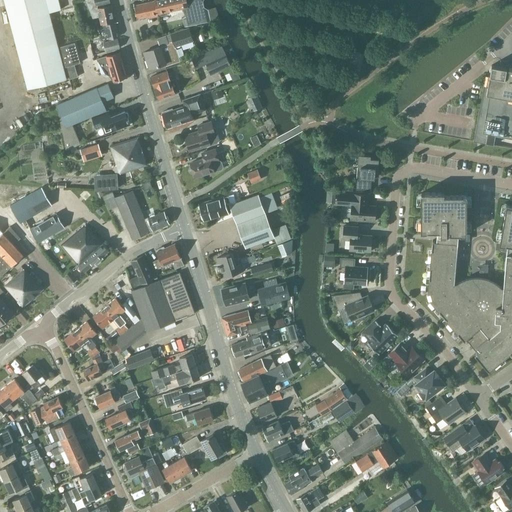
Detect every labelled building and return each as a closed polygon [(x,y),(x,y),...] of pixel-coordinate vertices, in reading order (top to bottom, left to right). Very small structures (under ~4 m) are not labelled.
[(3,0),(27,89),(67,79),(49,13),(61,10),(58,0),(3,0)] [(109,0),(84,0),(91,13),(92,19),(99,17),(100,25),(114,22),(111,5),(98,8),(97,6),(110,3),(109,0)] [(153,0),(153,1),(135,5),(138,19),(183,9),(185,13),(187,17),(183,18),(185,27),(202,23),(210,21),(209,17),(208,10),(204,7),(203,2),(203,0),(153,0)] [(105,25),(105,24),(98,26),(101,39),(108,38),(108,39),(118,37),(115,22),(105,25)] [(159,47),(143,52),(144,55),(148,70),(165,64),(165,66),(180,62),(175,47),(187,43),(194,41),(189,27),(171,33),(156,38),(159,47)] [(118,39),(103,43),(105,51),(120,48),(118,39)] [(74,65),(80,64),(75,44),(60,48),(69,81),(78,78),(74,65)] [(210,75),(231,66),(221,46),(191,58),(194,69),(205,65),(210,75)] [(106,56),(97,59),(101,74),(106,77),(108,76),(111,75),(113,82),(119,80),(127,77),(119,52),(106,56)] [(511,68),(491,65),(490,74),(486,73),(473,142),(486,144),(488,134),(511,138),(511,68)] [(167,71),(151,77),(159,100),(175,94),(170,80),(176,79),(173,71),(168,73),(167,71)] [(108,85),(57,107),(59,113),(58,113),(65,150),(81,145),(72,125),(106,110),(103,102),(113,97),(108,85)] [(221,89),(211,92),(213,98),(223,95),(221,89)] [(163,113),(161,114),(164,121),(163,121),(164,126),(165,126),(166,128),(193,120),(191,115),(205,111),(201,100),(199,95),(186,99),(182,100),(184,106),(169,111),(169,110),(163,112),(163,113)] [(35,113),(48,106),(45,100),(32,108),(35,113)] [(133,125),(129,114),(128,114),(128,113),(126,112),(125,113),(124,111),(115,115),(115,116),(111,117),(108,111),(92,117),(96,128),(103,126),(106,133),(123,127),(123,129),(133,125)] [(213,129),(211,121),(196,125),(198,131),(185,136),(190,150),(216,142),(218,138),(216,130),(213,129)] [(121,173),(144,166),(146,165),(138,138),(110,147),(116,165),(118,165),(121,173)] [(98,144),(80,149),(84,161),(102,156),(98,144)] [(220,161),(219,161),(215,148),(201,153),(203,159),(190,162),(194,177),(222,169),(223,167),(222,161),(220,161)] [(379,159),(371,158),(371,155),(358,155),(356,190),(371,191),(371,178),(374,178),(375,173),(378,173),(379,159)] [(250,173),(254,183),(261,180),(257,170),(250,173)] [(117,173),(109,174),(110,189),(118,189),(117,173)] [(150,181),(141,183),(144,191),(152,188),(150,181)] [(102,182),(95,183),(95,191),(103,190),(102,182)] [(20,223),(51,205),(41,187),(10,205),(20,223)] [(115,197),(112,192),(102,196),(109,210),(118,206),(132,239),(153,231),(169,224),(163,212),(148,218),(148,217),(144,219),(132,190),(115,197)] [(352,205),(351,220),(374,221),(376,206),(366,205),(367,195),(338,193),(337,204),(352,205)] [(503,288),(501,288),(500,286),(498,285),(496,284),(494,283),(488,280),(488,272),(480,272),(480,279),(477,279),(475,279),(473,279),(471,279),(468,279),(466,280),(464,280),(462,281),(460,282),(458,283),(456,284),(455,283),(459,234),(466,234),(466,196),(444,196),(444,193),(421,193),(421,231),(437,231),(436,242),(433,242),(434,241),(433,241),(430,269),(429,280),(428,294),(430,294),(432,299),(430,301),(439,311),(439,312),(446,320),(458,333),(457,333),(464,342),(465,341),(464,340),(466,339),(476,352),(474,354),(488,370),(502,359),(511,352),(510,352),(511,350),(511,206),(507,205),(504,221),(500,243),(507,244),(503,288)] [(258,194),(230,205),(232,211),(245,248),(274,237),(271,230),(265,213),(259,197),(258,194)] [(228,213),(232,211),(230,205),(227,196),(224,197),(223,196),(198,203),(203,220),(228,213)] [(56,214),(30,229),(38,243),(64,228),(56,214)] [(99,259),(108,252),(102,245),(101,246),(85,226),(61,246),(83,273),(94,264),(95,266),(101,262),(99,259)] [(363,252),(363,251),(370,251),(372,236),(357,235),(358,227),(344,226),(343,240),(350,240),(349,250),(356,251),(356,252),(363,252)] [(3,233),(0,235),(0,277),(24,255),(14,244),(3,233)] [(18,240),(14,244),(24,255),(28,251),(18,240)] [(292,240),(282,244),(287,255),(291,253),(292,240)] [(172,262),(175,269),(184,265),(174,243),(165,247),(164,245),(156,248),(160,257),(154,260),(158,269),(172,262)] [(221,278),(243,271),(241,264),(235,266),(233,260),(231,261),(229,253),(216,257),(218,265),(217,265),(221,278)] [(138,276),(130,279),(134,287),(154,279),(143,255),(131,261),(132,263),(138,276)] [(366,284),(367,268),(354,267),(354,259),(341,258),(340,267),(345,267),(344,287),(354,288),(354,283),(366,284)] [(271,262),(251,268),(253,276),(273,270),(271,262)] [(22,308),(43,290),(30,275),(29,277),(23,270),(4,287),(22,308)] [(105,280),(114,274),(111,270),(102,276),(105,280)] [(71,283),(76,278),(70,271),(65,275),(71,283)] [(131,291),(142,318),(128,329),(124,332),(121,335),(114,340),(114,341),(115,341),(120,348),(122,351),(147,331),(194,313),(179,273),(131,291)] [(286,281),(257,289),(261,305),(291,297),(286,281)] [(226,306),(249,300),(245,283),(221,289),(226,306)] [(353,293),(332,295),(338,309),(345,306),(351,320),(354,320),(356,323),(366,315),(366,314),(374,311),(368,295),(356,300),(353,293)] [(0,298),(0,325),(13,315),(0,298)] [(115,298),(104,307),(114,319),(119,326),(120,327),(124,332),(128,329),(124,324),(126,322),(124,319),(120,314),(124,311),(128,315),(130,318),(135,315),(136,314),(126,302),(121,305),(115,298)] [(93,316),(103,328),(114,319),(104,307),(93,316)] [(220,318),(226,337),(237,334),(235,326),(245,323),(251,321),(248,310),(220,318)] [(251,321),(245,323),(248,335),(270,329),(267,317),(251,321)] [(283,317),(270,321),(272,329),(285,325),(283,317)] [(379,354),(398,335),(387,323),(381,329),(379,327),(381,325),(376,320),(363,333),(370,340),(367,342),(379,354)] [(87,321),(76,330),(85,342),(90,348),(95,354),(98,352),(99,351),(95,346),(96,345),(90,338),(96,333),(87,321)] [(119,326),(116,329),(121,335),(124,332),(120,327),(119,326)] [(74,350),(85,342),(76,330),(65,339),(74,350)] [(247,340),(231,345),(235,357),(250,352),(250,353),(271,346),(266,331),(260,333),(251,336),(252,339),(247,341),(247,340)] [(191,334),(184,337),(187,346),(195,343),(191,334)] [(114,341),(110,345),(115,352),(120,348),(115,341),(114,341)] [(407,375),(424,359),(412,347),(408,351),(400,343),(389,353),(397,362),(396,363),(398,365),(398,369),(401,373),(405,373),(407,375)] [(92,357),(95,354),(90,348),(87,351),(92,357)] [(126,358),(127,361),(130,368),(144,363),(153,359),(150,349),(126,358)] [(127,370),(130,368),(127,361),(124,364),(122,362),(114,367),(110,359),(103,362),(100,356),(98,352),(95,354),(92,357),(95,365),(83,370),(87,380),(110,369),(113,375),(125,367),(127,370)] [(174,364),(151,371),(153,379),(162,376),(196,366),(192,354),(179,358),(181,364),(174,366),(174,364)] [(270,354),(238,369),(244,381),(276,367),(270,354)] [(33,364),(22,373),(30,382),(26,385),(28,387),(29,389),(30,390),(34,387),(35,388),(45,380),(33,364)] [(249,379),(241,383),(244,388),(250,402),(268,394),(267,394),(273,391),(270,385),(287,377),(285,374),(281,365),(259,375),(249,379)] [(180,377),(184,376),(186,382),(199,378),(196,366),(162,376),(162,377),(165,387),(175,384),(173,379),(180,377)] [(442,386),(444,384),(434,371),(430,374),(426,368),(414,377),(418,383),(416,385),(421,391),(419,392),(423,398),(425,396),(426,398),(435,391),(436,393),(443,388),(442,386)] [(386,385),(391,393),(407,382),(402,374),(386,385)] [(123,378),(127,386),(133,384),(130,376),(123,378)] [(29,389),(28,387),(24,390),(14,379),(5,386),(15,399),(20,395),(23,398),(24,398),(29,405),(37,399),(33,394),(29,389)] [(5,386),(0,390),(0,399),(5,406),(4,407),(7,411),(13,406),(10,403),(15,399),(5,386)] [(117,390),(115,386),(109,388),(110,390),(96,397),(100,408),(121,398),(117,390)] [(181,388),(162,394),(166,407),(185,401),(186,405),(190,403),(206,398),(202,386),(187,391),(182,393),(181,388)] [(271,401),(257,407),(263,422),(282,414),(276,402),(296,393),(292,386),(279,392),(269,396),(271,401)] [(347,388),(342,391),(348,399),(352,395),(347,388)] [(45,393),(41,389),(33,394),(37,399),(45,393)] [(126,403),(134,399),(139,397),(136,389),(123,395),(126,403)] [(320,402),(315,405),(322,416),(326,413),(331,410),(332,410),(348,399),(342,391),(340,389),(325,400),(320,402)] [(332,410),(331,410),(339,422),(354,412),(355,413),(361,408),(352,395),(348,399),(332,410)] [(448,424),(465,412),(456,398),(447,404),(441,396),(434,400),(425,407),(437,423),(444,417),(448,424)] [(30,412),(36,425),(53,417),(50,412),(63,407),(58,397),(43,403),(46,409),(42,411),(40,407),(30,412)] [(434,400),(433,398),(424,404),(425,407),(434,400)] [(120,412),(105,419),(110,429),(118,425),(119,428),(126,425),(125,422),(130,419),(129,417),(134,415),(131,408),(133,407),(130,401),(126,403),(117,407),(120,412)] [(187,421),(196,418),(198,425),(213,420),(209,407),(194,412),(186,415),(187,421)] [(181,411),(172,414),(174,420),(183,417),(181,411)] [(2,416),(8,423),(11,420),(8,416),(6,413),(2,416)] [(12,413),(8,416),(11,420),(12,421),(16,418),(12,413)] [(316,416),(307,421),(310,427),(319,422),(316,416)] [(139,423),(142,430),(146,428),(150,435),(157,432),(150,417),(139,423)] [(278,421),(262,428),(268,441),(293,430),(289,421),(280,425),(278,421)] [(55,426),(49,429),(55,442),(60,439),(74,433),(69,422),(56,428),(55,426)] [(444,438),(452,450),(462,443),(467,450),(472,447),(473,448),(479,443),(479,442),(484,439),(483,436),(483,434),(479,428),(476,428),(475,425),(467,431),(462,425),(444,438)] [(27,427),(20,430),(22,435),(29,432),(27,427)] [(354,441),(337,452),(344,464),(382,439),(375,428),(354,441)] [(0,432),(0,446),(5,445),(14,440),(9,429),(0,432)] [(141,436),(138,430),(115,440),(120,450),(126,447),(129,454),(140,449),(135,439),(141,436)] [(79,444),(74,433),(60,439),(63,445),(59,447),(59,446),(51,450),(54,455),(61,452),(65,450),(79,444)] [(310,446),(316,444),(312,433),(306,435),(310,446)] [(196,436),(182,444),(188,454),(204,445),(212,458),(217,455),(219,458),(227,453),(222,443),(219,444),(213,434),(200,442),(196,436)] [(349,434),(332,445),(337,452),(354,441),(349,434)] [(168,439),(163,441),(166,449),(172,446),(168,439)] [(288,442),(272,449),(277,461),(292,455),(294,458),(301,455),(294,440),(288,443),(288,442)] [(355,462),(361,471),(362,471),(377,461),(382,468),(383,467),(398,457),(387,441),(355,462)] [(84,455),(79,444),(65,450),(70,461),(84,455)] [(7,449),(5,445),(0,446),(0,460),(9,456),(10,458),(15,456),(11,447),(7,449)] [(38,448),(40,454),(46,451),(43,445),(38,448)] [(163,481),(155,464),(152,457),(153,456),(152,454),(148,446),(142,448),(144,454),(125,462),(128,467),(126,467),(126,470),(129,477),(131,478),(139,474),(137,471),(139,470),(147,486),(152,484),(153,485),(163,481)] [(170,457),(175,455),(171,448),(167,451),(170,457)] [(167,451),(162,453),(166,460),(170,457),(167,451)] [(64,458),(61,452),(54,455),(56,461),(64,458)] [(158,452),(152,454),(153,456),(156,464),(162,461),(158,452)] [(488,460),(489,459),(485,453),(472,462),(479,471),(478,471),(486,484),(504,471),(502,468),(504,467),(499,461),(498,462),(495,459),(490,463),(488,460)] [(192,470),(184,456),(182,457),(180,454),(176,456),(178,459),(173,462),(181,476),(192,470)] [(76,473),(75,472),(89,466),(84,455),(70,461),(72,467),(68,469),(71,476),(76,473)] [(33,461),(36,467),(45,463),(42,457),(33,461)] [(23,473),(17,460),(12,462),(13,464),(0,469),(0,471),(4,481),(23,473)] [(170,482),(181,476),(173,462),(168,465),(166,462),(162,464),(164,467),(162,468),(170,482)] [(36,467),(38,473),(47,469),(45,463),(36,467)] [(290,480),(285,483),(291,494),(307,485),(306,484),(311,481),(310,479),(322,472),(318,464),(306,471),(304,468),(303,467),(289,475),(289,477),(290,480)] [(82,485),(71,489),(73,494),(97,484),(95,479),(96,478),(97,476),(95,473),(94,472),(80,479),(79,479),(82,485)] [(4,481),(10,493),(23,487),(24,488),(29,486),(23,473),(4,481)] [(336,482),(343,477),(340,473),(333,478),(336,482)] [(59,475),(53,477),(56,483),(61,480),(59,475)] [(45,481),(41,483),(43,489),(49,487),(52,485),(50,479),(45,481)] [(511,488),(506,480),(495,487),(501,496),(500,497),(509,509),(511,507),(511,488)] [(155,493),(153,493),(155,498),(167,493),(163,482),(152,486),(155,493)] [(351,483),(342,488),(345,493),(353,488),(351,483)] [(97,484),(73,494),(75,498),(76,499),(82,497),(82,498),(87,495),(89,500),(104,494),(104,493),(103,489),(101,488),(99,489),(97,484)] [(318,486),(296,499),(303,511),(304,511),(320,503),(317,499),(323,496),(318,486)] [(71,489),(59,495),(61,500),(73,494),(71,489)] [(363,489),(352,495),(358,504),(368,497),(363,489)] [(25,493),(26,494),(13,500),(18,511),(32,505),(30,501),(35,499),(31,490),(25,493)] [(400,511),(414,503),(406,490),(386,503),(392,511),(400,511)] [(235,511),(237,511),(247,506),(244,500),(243,500),(238,491),(227,497),(235,511)] [(73,494),(61,500),(66,511),(73,511),(77,511),(72,499),(75,498),(73,494)] [(220,511),(214,501),(204,507),(206,511),(220,511)]
